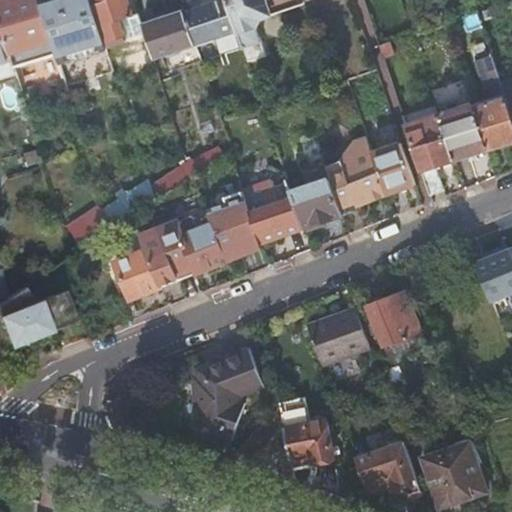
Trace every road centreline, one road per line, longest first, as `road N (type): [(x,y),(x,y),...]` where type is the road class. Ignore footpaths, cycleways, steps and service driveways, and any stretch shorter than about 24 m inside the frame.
road 1 (residential): [(111,356),(511,200)]
road 2 (secondary): [(239,511),(77,458)]
road 3 (secondary): [(53,475),(170,511)]
